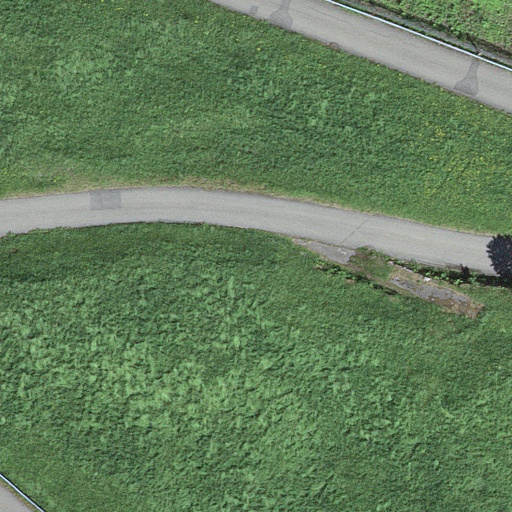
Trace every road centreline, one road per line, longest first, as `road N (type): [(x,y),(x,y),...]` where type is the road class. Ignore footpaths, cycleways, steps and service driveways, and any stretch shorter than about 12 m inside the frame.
road 1 (residential): [(0,218),(207,208),(511,261)]
road 2 (residential): [(511,94),(260,0)]
